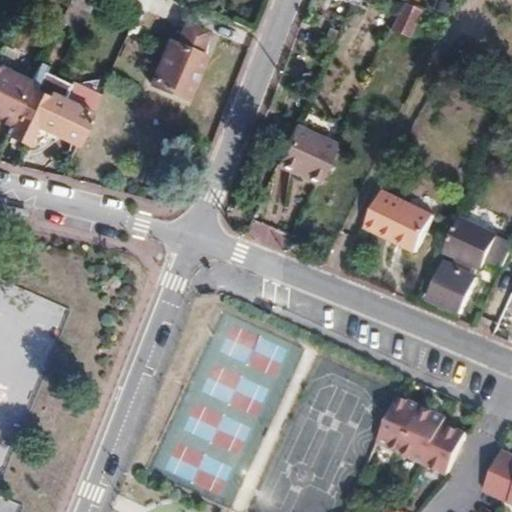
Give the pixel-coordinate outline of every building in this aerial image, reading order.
[(127,0),(137,4),(146,8),(149,0),(127,0)] [(402,0),(390,26),(405,33),(417,7),(402,0)] [(168,40),(150,82),(186,98),(203,55),(195,51),(204,30),(185,21),(175,44),(168,40)] [(0,119),(9,124),(15,110),(28,81),(29,80),(7,70),(16,52),(3,46),(0,52),(0,119)] [(44,118),(41,125),(71,139),(83,112),(31,88),(33,83),(28,81),(15,110),(9,124),(5,131),(25,140),(33,121),(36,114),(44,118)] [(33,121),(41,125),(44,118),(36,114),(33,121)] [(315,186),(334,146),(293,127),(274,167),(315,186)] [(418,252),(437,213),(385,188),(366,227),(418,252)] [(483,266),(498,233),(460,215),(444,248),(457,254),(453,264),(445,261),(429,296),(461,311),(478,276),(471,273),(475,263),(483,266)] [(490,255),(502,262),(511,245),(511,243),(501,237),(490,255)] [(405,408),(407,402),(398,398),(396,403),(405,408)] [(450,472),(468,434),(457,430),(455,435),(448,432),(450,426),(441,422),(432,420),(435,414),(407,402),(405,408),(396,403),(378,443),(450,474),(450,472)] [(443,417),(435,414),(432,420),(441,422),(443,417)] [(457,430),(450,426),(448,432),(455,435),(457,430)] [(511,460),(494,453),(477,493),(497,502),(511,508),(511,460)]
